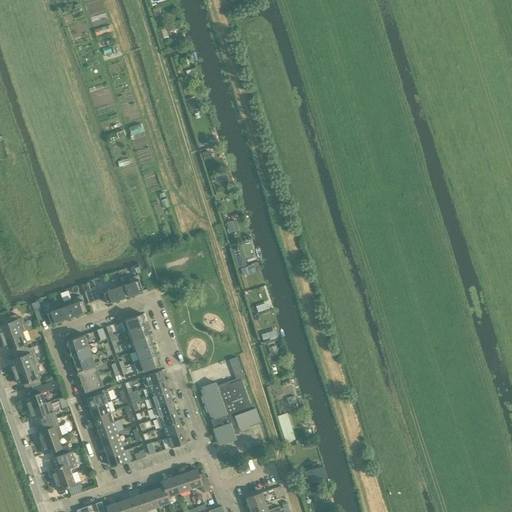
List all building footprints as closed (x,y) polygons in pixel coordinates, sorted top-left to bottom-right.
[(201,103),(191,106),(194,115),(203,113),(201,103)] [(123,131),(116,134),(118,139),(125,136),(123,131)] [(231,221),(226,223),(229,232),(235,231),(231,221)] [(137,279),(122,285),(127,298),(142,292),(137,279)] [(122,285),(107,291),(112,304),(127,298),(122,285)] [(96,288),(90,290),(94,301),(100,299),(96,288)] [(90,290),(84,292),(88,303),(94,301),(90,290)] [(71,300),(63,303),(64,307),(68,318),(86,311),(81,297),(71,300)] [(54,306),(45,310),(50,324),(68,318),(64,307),(63,303),(54,306)] [(44,320),(39,309),(33,311),(37,323),(44,320)] [(141,314),(123,320),(127,331),(145,324),(141,314)] [(3,325),(0,326),(0,335),(1,339),(19,333),(22,332),(27,330),(26,330),(22,319),(17,320),(15,315),(1,320),(3,325)] [(145,324),(127,331),(131,341),(149,334),(145,324)] [(102,328),(96,330),(100,341),(106,339),(102,328)] [(19,333),(1,339),(6,351),(12,349),(14,354),(28,349),(28,348),(22,332),(19,333)] [(84,334),(66,341),(70,352),(88,345),(84,334)] [(149,334),(131,341),(134,351),(153,344),(149,334)] [(153,344),(134,351),(138,361),(156,355),(153,344)] [(88,345),(70,352),(73,362),(92,355),(88,345)] [(16,359),(9,361),(14,373),(34,365),(34,366),(39,364),(33,347),(32,347),(28,348),(28,349),(14,354),(16,359)] [(92,355),(73,362),(77,372),(95,365),(92,355)] [(138,361),(133,363),(137,373),(160,365),(156,355),(138,361)] [(229,360),(232,369),(240,367),(236,357),(229,360)] [(34,365),(14,373),(18,385),(24,382),(26,388),(40,383),(34,366),(34,365)] [(95,365),(77,372),(81,382),(99,375),(95,365)] [(161,370),(141,377),(145,388),(165,381),(161,370)] [(99,375),(81,382),(84,393),(103,386),(99,375)] [(201,388),(204,395),(201,396),(207,412),(210,411),(212,418),(211,419),(210,419),(212,425),(214,428),(214,429),(213,429),(215,435),(216,434),(220,445),(236,439),(234,434),(241,432),(249,429),(248,427),(260,422),(255,408),(252,409),(241,380),(233,383),(229,384),(228,382),(216,386),(215,383),(201,388)] [(165,381),(145,388),(148,398),(168,391),(165,381)] [(34,396),(23,399),(27,410),(45,404),(41,393),(53,389),(50,382),(31,389),(34,396)] [(102,393),(86,399),(90,408),(106,403),(111,402),(107,389),(101,391),(102,393)] [(168,391),(148,398),(152,408),(156,407),(172,401),(168,391)] [(156,407),(152,408),(156,418),(159,417),(175,411),(172,401),(156,407)] [(45,404),(27,410),(31,421),(41,417),(44,423),(56,419),(53,412),(50,402),(45,404)] [(106,403),(90,408),(93,418),(109,412),(106,403)] [(159,417),(156,418),(159,429),(163,427),(179,421),(175,411),(159,417)] [(109,412),(93,418),(97,428),(113,422),(109,412)] [(46,429),(35,433),(37,436),(39,444),(57,437),(62,436),(58,426),(56,419),(44,423),(46,429)] [(179,421),(163,427),(167,437),(183,431),(179,421)] [(113,422),(97,428),(100,437),(116,432),(113,422)] [(183,431),(167,437),(171,448),(187,442),(183,431)] [(116,432),(100,437),(104,447),(120,441),(116,432)] [(57,437),(39,444),(43,455),(54,451),(56,457),(70,452),(67,445),(61,448),(57,437)] [(120,441),(104,447),(107,456),(123,451),(123,450),(120,441)] [(150,455),(155,453),(152,442),(146,444),(150,455)] [(123,451),(107,456),(111,466),(127,461),(132,459),(128,449),(128,448),(123,450),(123,451)] [(59,467),(49,470),(53,480),(72,473),(70,468),(73,467),(75,463),(71,452),(70,452),(56,457),(59,467)] [(323,466),(305,471),(309,483),(324,478),(326,478),(323,466)] [(197,469),(185,473),(191,489),(200,486),(202,492),(210,490),(204,473),(199,475),(197,469)] [(72,473),(53,480),(56,490),(65,487),(66,488),(69,490),(71,496),(82,492),(81,488),(79,482),(75,483),(72,473)] [(185,473),(173,477),(179,493),(191,489),(185,473)] [(161,481),(163,486),(167,497),(168,497),(179,493),(173,477),(161,481)] [(163,486),(152,490),(157,507),(170,503),(168,497),(167,497),(163,486)] [(152,490),(140,494),(146,511),(157,507),(152,490)] [(246,498),(249,508),(265,502),(262,492),(246,498)] [(140,494),(129,498),(133,511),(142,511),(146,511),(140,494)] [(133,511),(129,498),(118,502),(121,511),(133,511)] [(106,506),(108,511),(121,511),(118,502),(106,506)] [(249,508),(250,511),(268,511),(268,510),(265,502),(249,508)]
